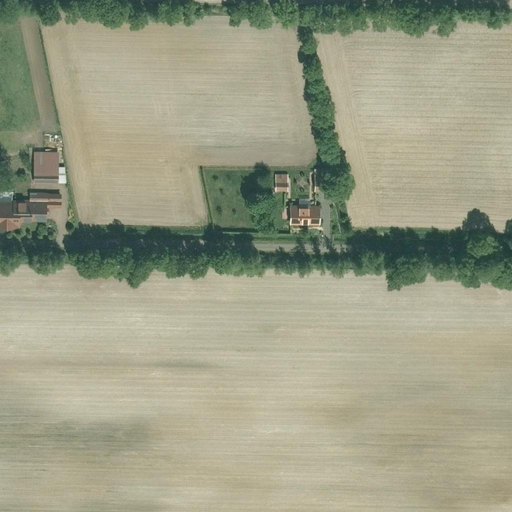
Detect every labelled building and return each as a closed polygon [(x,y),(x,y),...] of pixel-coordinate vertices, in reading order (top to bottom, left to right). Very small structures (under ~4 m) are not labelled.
[(58,152),(33,151),(32,183),(57,184),(58,152)] [(330,168),(314,168),(314,191),(334,191),(334,180),(330,168)] [(288,174),(274,174),(274,191),(288,191),(288,174)] [(12,202),(0,201),(0,226),(19,227),(19,221),(45,222),(45,214),(48,214),(49,208),(61,208),(61,192),(29,192),(28,200),(12,200),(12,202)] [(319,205),(289,205),(289,225),(319,225),(319,205)]
